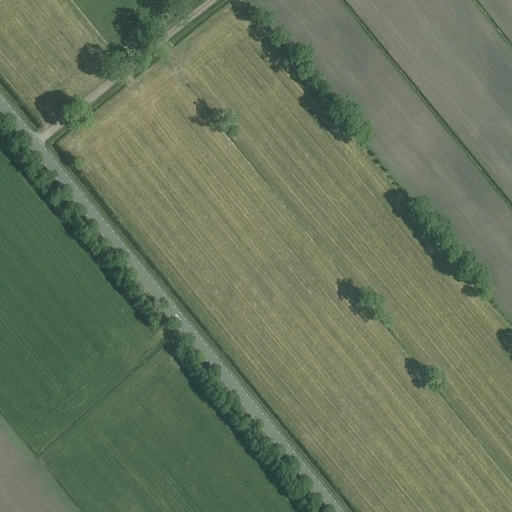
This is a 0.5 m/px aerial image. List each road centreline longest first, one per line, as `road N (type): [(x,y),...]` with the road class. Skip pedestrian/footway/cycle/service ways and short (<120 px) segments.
road 1 (unclassified): [(338,511),(0,101)]
road 2 (track): [(35,144),(211,0)]
